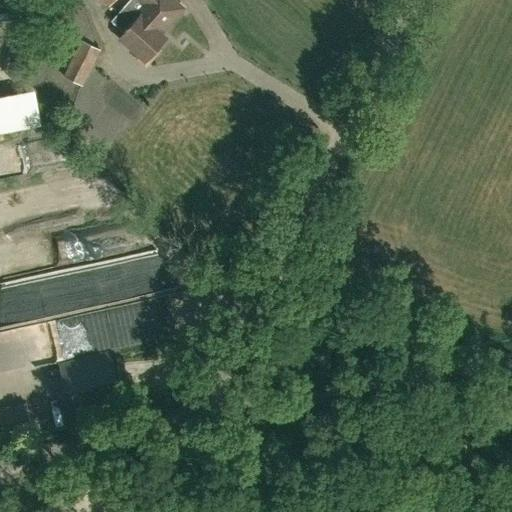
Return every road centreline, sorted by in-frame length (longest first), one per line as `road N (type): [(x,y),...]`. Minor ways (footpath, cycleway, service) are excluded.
road 1 (unclassified): [(157,433),(211,388),(241,341),(411,0)]
road 2 (unclassified): [(157,433),(511,362)]
road 3 (unclassified): [(0,472),(157,433)]
